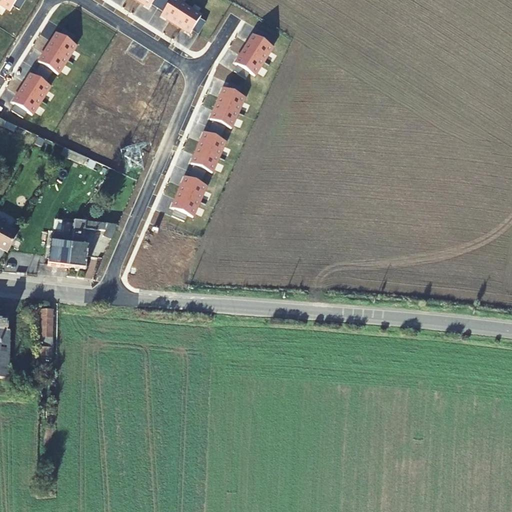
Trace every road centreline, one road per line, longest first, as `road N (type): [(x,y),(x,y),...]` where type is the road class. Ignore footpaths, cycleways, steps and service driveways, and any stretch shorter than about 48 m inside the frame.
road 1 (tertiary): [(241,306),(511,333)]
road 2 (residential): [(105,295),(200,74)]
road 3 (residential): [(200,74),(78,0)]
road 4 (residential): [(105,295),(241,306)]
